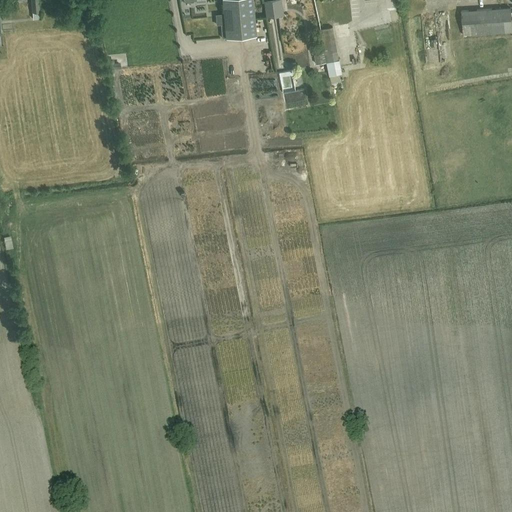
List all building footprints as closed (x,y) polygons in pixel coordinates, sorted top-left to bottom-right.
[(31,0),(32,11),(39,11),(38,0),(31,0)] [(256,35),(252,0),(222,0),(224,13),(225,24),(226,38),(256,35)] [(275,0),(277,10),(284,9),(282,0),(275,0)] [(463,35),(511,31),(510,7),(461,10),(463,35)] [(217,25),(225,24),(224,13),(216,14),(217,25)] [(332,27),(319,29),(322,44),(324,44),(326,53),(328,62),(339,59),(337,51),(326,53),(323,35),(334,33),(332,27)] [(322,44),(311,46),(312,52),(315,51),(317,64),(328,62),(326,53),(324,44),(322,44)] [(339,59),(328,62),(329,69),(340,67),(339,59)]
